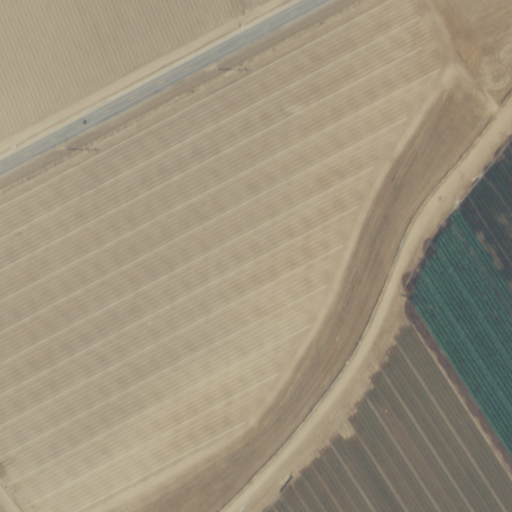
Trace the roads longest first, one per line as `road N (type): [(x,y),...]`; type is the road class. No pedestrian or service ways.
road 1 (track): [(296,511),(431,346),(511,214)]
road 2 (residential): [(0,167),(316,0)]
